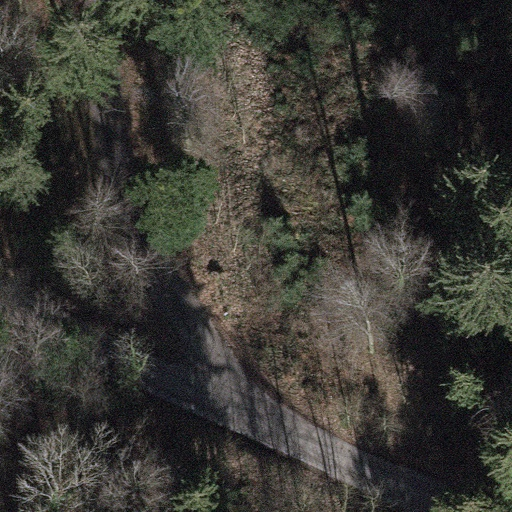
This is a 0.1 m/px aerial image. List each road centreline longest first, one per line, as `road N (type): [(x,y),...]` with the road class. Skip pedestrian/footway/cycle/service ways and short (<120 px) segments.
road 1 (unclassified): [(0,297),(161,380),(466,511)]
road 2 (track): [(100,0),(106,107),(135,223),(185,320),(258,423)]
